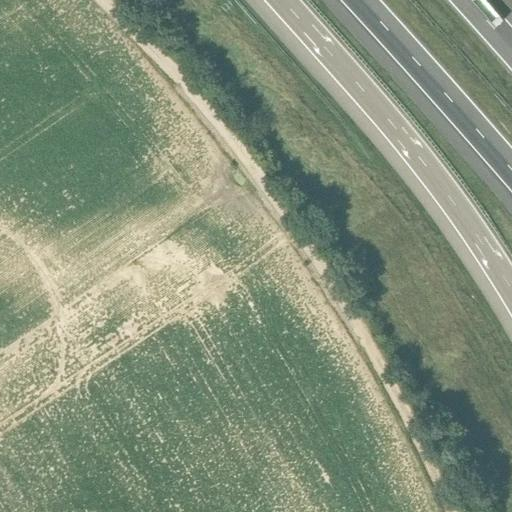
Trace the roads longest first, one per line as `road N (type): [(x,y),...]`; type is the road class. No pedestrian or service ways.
road 1 (motorway): [(272,0),(368,106),(511,304)]
road 2 (motorway): [(351,0),(511,181)]
